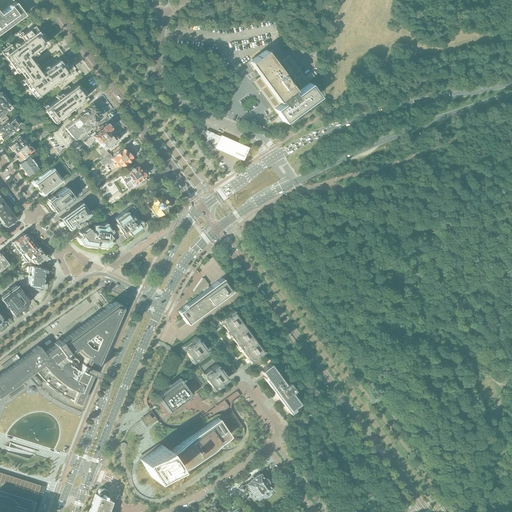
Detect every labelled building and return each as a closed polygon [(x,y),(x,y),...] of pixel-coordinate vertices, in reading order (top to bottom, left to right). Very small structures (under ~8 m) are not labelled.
[(0,32),(24,15),(15,2),(10,5),(9,5),(7,8),(0,12),(0,32)] [(32,30),(31,28),(19,36),(22,40),(12,48),(9,43),(1,49),(2,51),(0,52),(7,61),(8,62),(7,63),(10,68),(9,68),(13,74),(19,70),(24,77),(19,82),(23,87),(24,86),(27,91),(29,91),(33,96),(51,84),(60,95),(42,109),(51,121),(53,120),(58,117),(59,119),(67,113),(66,111),(71,108),(72,110),(80,104),(78,102),(85,97),(75,84),(75,85),(66,73),(68,72),(63,66),(63,67),(58,61),(56,62),(55,61),(44,69),(43,69),(43,68),(43,67),(43,66),(42,65),(41,64),(40,64),(39,65),(38,65),(38,66),(38,67),(38,68),(37,68),(36,69),(31,61),(32,60),(33,60),(34,60),(35,60),(36,59),(36,58),(36,57),(36,56),(35,55),(34,54),(33,54),(32,54),(43,45),(43,44),(45,42),(40,36),(41,36),(35,28),(32,30)] [(301,75),(300,74),(298,71),(288,57),(281,62),(272,49),(272,50),(270,51),(267,53),(264,49),(248,61),(260,78),(255,81),(262,91),(263,93),(274,107),(273,108),(283,120),(316,95),(307,83),(301,75)] [(6,118),(7,117),(5,115),(7,114),(7,113),(5,110),(7,110),(10,107),(6,101),(7,100),(0,92),(0,114),(1,114),(3,117),(4,116),(1,119),(3,121),(6,118)] [(92,123),(100,116),(95,110),(96,110),(91,104),(87,108),(88,109),(83,113),(83,114),(82,114),(81,114),(79,115),(80,116),(77,118),(76,119),(65,128),(74,139),(83,131),(84,132),(89,127),(90,128),(94,125),(92,123)] [(17,128),(20,125),(17,121),(16,121),(13,117),(7,122),(6,121),(8,120),(8,118),(7,117),(6,118),(3,121),(2,121),(0,122),(0,123),(2,125),(1,125),(0,126),(0,138),(1,140),(5,136),(7,138),(10,135),(9,134),(10,132),(16,128),(17,128)] [(98,143),(113,132),(110,128),(110,127),(110,126),(109,124),(107,123),(106,124),(105,124),(104,125),(103,126),(102,125),(96,129),(93,132),(89,135),(90,136),(86,139),(87,139),(83,142),(87,146),(88,145),(90,149),(94,146),(92,142),(93,142),(94,141),(94,140),(97,143),(98,143)] [(12,149),(14,152),(30,140),(27,137),(25,139),(22,139),(22,136),(26,136),(26,132),(25,133),(23,130),(19,134),(16,136),(17,137),(15,138),(16,139),(8,146),(11,150),(12,149)] [(216,148),(221,137),(222,137),(221,136),(221,137),(212,133),(207,130),(204,136),(207,140),(205,141),(203,143),(211,153),(213,151),(214,150),(215,150),(216,149),(216,148)] [(113,132),(98,143),(101,147),(103,146),(103,147),(99,150),(102,154),(106,151),(105,150),(110,147),(111,149),(114,147),(113,146),(115,144),(114,143),(119,139),(119,138),(117,136),(116,136),(113,132)] [(244,146),(222,137),(217,149),(238,159),(244,146)] [(30,140),(14,152),(16,154),(14,156),(18,161),(32,149),(28,144),(31,142),(30,140)] [(131,158),(130,157),(127,153),(126,154),(124,150),(124,149),(122,149),(122,150),(120,151),(119,150),(113,154),(114,156),(112,157),(109,153),(108,154),(106,152),(101,156),(102,156),(98,159),(100,161),(99,161),(102,164),(103,164),(104,165),(107,163),(108,165),(112,162),(116,167),(118,166),(119,166),(125,162),(125,163),(127,163),(130,161),(131,158)] [(27,175),(37,167),(30,159),(27,156),(18,164),(27,175)] [(146,180),(143,176),(144,176),(144,174),(142,172),(141,172),(137,166),(135,168),(134,166),(129,169),(129,168),(122,174),(120,172),(114,176),(114,177),(112,179),(113,180),(115,179),(120,176),(125,183),(124,184),(128,189),(133,185),(132,184),(138,180),(141,183),(146,180)] [(41,195),(61,180),(52,167),(32,183),(41,195)] [(73,199),(72,198),(73,197),(72,196),(73,195),(68,188),(66,188),(65,187),(55,195),(55,194),(53,196),(52,196),(52,195),(47,199),(48,200),(47,201),(48,202),(47,203),(52,211),(53,210),(54,211),(56,213),(61,210),(67,205),(66,204),(70,201),(72,200),(73,199)] [(165,208),(168,206),(169,205),(161,194),(157,197),(153,197),(149,200),(152,204),(148,206),(154,214),(152,215),(152,217),(152,218),(154,219),(164,211),(165,212),(165,208)] [(76,224),(89,214),(90,215),(91,217),(93,216),(92,214),(91,215),(90,214),(80,202),(76,205),(59,218),(68,230),(72,227),(72,226),(73,226),(74,227),(75,227),(75,226),(76,225),(75,224),(76,224)] [(6,206),(0,210),(0,219),(5,226),(15,218),(11,214),(11,213),(10,211),(6,206)] [(140,222),(140,221),(139,220),(138,220),(138,218),(135,213),(133,213),(133,212),(135,211),(135,209),(132,206),(131,206),(114,218),(114,219),(116,222),(115,223),(114,224),(115,226),(117,226),(116,227),(119,231),(119,234),(121,235),(122,234),(124,238),(126,238),(140,227),(140,226),(138,223),(140,222)] [(109,232),(111,231),(111,230),(110,229),(109,228),(109,227),(105,222),(104,222),(100,225),(94,224),(91,220),(90,220),(86,222),(86,224),(88,226),(87,227),(85,226),(80,230),(80,231),(79,231),(78,232),(78,233),(79,235),(77,236),(76,237),(76,238),(81,245),(89,246),(89,247),(90,248),(97,249),(98,248),(98,247),(106,249),(113,244),(113,242),(111,239),(112,239),(113,239),(113,237),(113,236),(111,236),(111,235),(109,232)] [(279,224),(275,227),(280,233),(284,230),(279,224)] [(11,242),(16,248),(30,237),(28,234),(26,234),(24,235),(23,233),(11,242)] [(16,257),(20,254),(32,245),(31,242),(32,241),(32,240),(30,237),(16,248),(12,251),(16,257)] [(30,259),(40,251),(39,249),(39,248),(35,243),(34,243),(32,245),(20,254),(23,258),(22,259),(25,263),(30,259)] [(3,248),(0,250),(0,252),(4,258),(9,253),(7,251),(6,252),(3,248)] [(40,251),(30,259),(32,263),(34,261),(36,263),(42,258),(42,259),(45,257),(43,255),(42,254),(43,253),(42,251),(40,251)] [(28,275),(45,277),(45,272),(46,268),(42,268),(42,267),(40,267),(41,266),(39,266),(39,267),(32,266),(30,267),(30,268),(29,267),(28,270),(29,270),(28,275)] [(45,277),(28,275),(27,280),(26,285),(29,285),(33,285),(32,289),(39,290),(39,288),(44,289),(44,288),(46,288),(47,283),(44,283),(44,282),(45,277)] [(187,324),(229,292),(231,291),(222,278),(209,287),(207,285),(207,284),(205,281),(202,283),(201,283),(200,283),(200,284),(200,285),(198,286),(203,292),(184,306),(184,307),(178,312),(187,324)] [(27,302),(27,301),(25,299),(25,298),(26,298),(20,288),(18,286),(16,287),(14,284),(0,296),(2,298),(1,299),(3,302),(13,315),(14,314),(25,305),(25,304),(26,302),(27,302)] [(37,345),(21,357),(14,363),(11,359),(3,365),(6,369),(0,372),(0,395),(34,370),(38,374),(42,379),(46,383),(51,387),(56,390),(61,394),(66,396),(71,399),(70,401),(78,404),(91,373),(93,374),(95,369),(93,368),(117,314),(118,312),(120,308),(120,306),(120,305),(119,304),(119,303),(118,302),(117,302),(116,301),(114,301),(113,301),(112,302),(109,304),(59,341),(58,339),(53,343),(54,344),(43,353),(37,345)] [(243,324),(238,317),(232,309),(225,315),(224,314),(221,316),(222,317),(218,320),(229,334),(243,324)] [(253,338),(248,331),(243,324),(229,334),(239,348),(253,338)] [(206,351),(203,346),(204,345),(200,340),(199,341),(196,337),(188,342),(188,341),(184,343),(185,344),(181,347),(192,361),(195,359),(196,360),(200,357),(199,356),(206,351)] [(263,351),(259,345),(253,338),(239,348),(249,362),(263,351)] [(293,389),(287,381),(284,384),(269,363),(260,370),(264,376),(263,377),(278,398),(290,414),(295,410),(293,407),(298,403),(290,391),(293,389)] [(226,378),(223,374),(224,373),(221,368),(219,369),(216,364),(209,369),(208,368),(204,371),(205,372),(201,375),(202,375),(212,389),(226,378)] [(42,383),(34,374),(29,378),(37,387),(39,386),(40,386),(41,385),(40,384),(42,383)] [(191,394),(181,381),(178,377),(156,394),(168,411),(191,394)] [(123,430),(113,450),(118,458),(154,511),(177,496),(164,477),(179,468),(180,467),(184,473),(185,471),(187,470),(189,468),(191,467),(193,465),(196,462),(198,461),(200,459),(202,458),(204,456),(207,455),(209,453),(211,452),(213,450),(216,449),(221,445),(218,442),(229,435),(231,433),(232,434),(242,427),(232,412),(224,417),(223,416),(222,415),(221,415),(220,415),(219,414),(218,414),(217,415),(216,415),(215,415),(214,416),(205,422),(167,446),(152,423),(157,420),(151,411),(140,419),(123,430)] [(0,472),(0,503),(26,511),(35,511),(44,487),(0,472)] [(240,486),(238,488),(240,491),(244,488),(244,489),(248,487),(249,489),(251,492),(250,493),(251,494),(250,494),(249,496),(252,499),(253,501),(256,499),(260,503),(262,503),(262,502),(263,502),(264,501),(265,501),(266,500),(267,500),(267,499),(268,499),(269,498),(270,497),(271,496),(272,495),(274,493),(270,489),(268,485),(267,483),(267,482),(267,481),(266,479),(264,479),(263,479),(259,473),(255,476),(254,476),(252,478),(251,478),(249,480),(249,481),(246,483),(245,484),(244,485),(243,486),(242,486),(242,485),(240,486)] [(103,511),(105,506),(106,506),(108,499),(108,498),(107,498),(108,494),(108,493),(108,492),(107,491),(106,490),(105,489),(104,489),(105,489),(104,488),(104,489),(103,489),(102,488),(101,489),(99,489),(98,490),(98,491),(97,495),(96,494),(95,494),(94,494),(90,505),(87,511),(103,511)] [(217,511),(220,510),(219,508),(218,508),(215,503),(214,503),(213,503),(211,505),(210,506),(209,507),(210,508),(205,511),(206,511),(217,511)]
